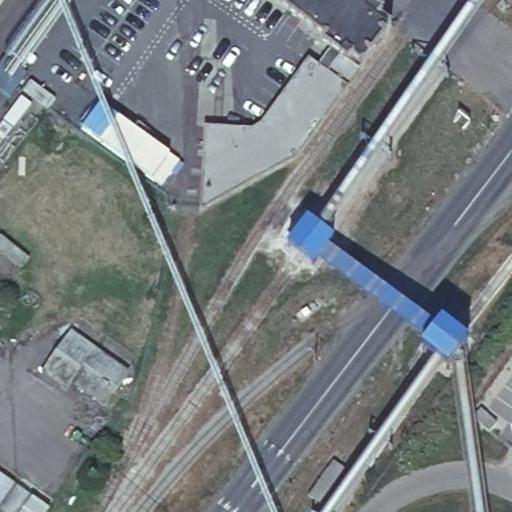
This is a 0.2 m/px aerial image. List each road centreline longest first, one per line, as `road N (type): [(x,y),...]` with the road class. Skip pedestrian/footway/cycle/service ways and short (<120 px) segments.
road 1 (tertiary): [(368,332),(511,149)]
road 2 (unclassified): [(234,511),(368,332)]
road 3 (unknown): [(142,0),(64,114)]
